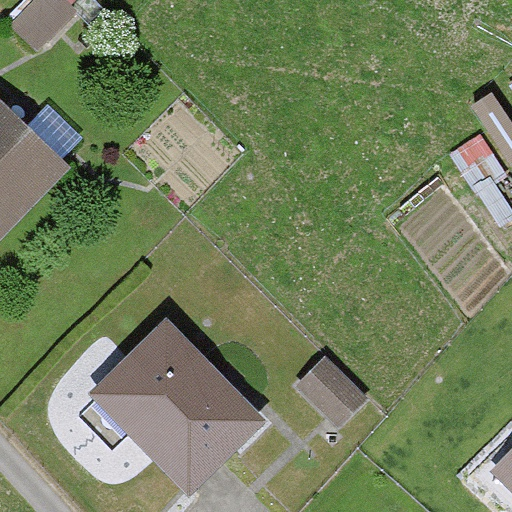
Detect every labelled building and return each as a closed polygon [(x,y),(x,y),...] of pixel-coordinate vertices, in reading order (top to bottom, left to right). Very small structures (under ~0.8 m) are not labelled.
[(36,42),(82,0),(25,0),(10,14),(36,42)] [(0,244),(70,173),(0,104),(0,244)] [(91,400),(187,494),(259,422),(163,328),(91,400)] [(296,392),(341,433),(366,406),(321,364),(296,392)] [(511,462),(495,481),(511,496),(511,462)]
